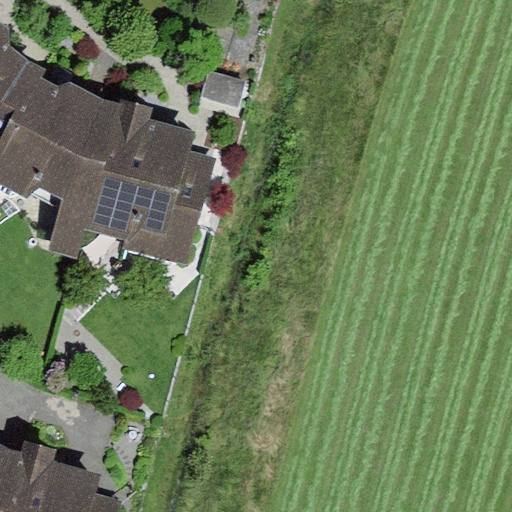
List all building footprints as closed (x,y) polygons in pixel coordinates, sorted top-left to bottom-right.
[(0,159),(43,83),(48,75),(10,55),(11,35),(0,26),(0,159)] [(250,87),(208,74),(201,96),(243,110),(250,87)] [(86,240),(122,110),(73,88),(59,91),(43,83),(0,159),(0,186),(32,204),(43,194),(64,205),(48,255),(81,262),(86,240)] [(154,109),(124,101),(122,110),(86,240),(188,265),(216,163),(191,157),(196,138),(151,126),(154,109)] [(26,445),(22,460),(8,511),(122,511),(124,508),(97,501),(103,480),(55,467),(58,453),(26,445)] [(0,511),(8,511),(22,460),(0,447),(0,511)]
